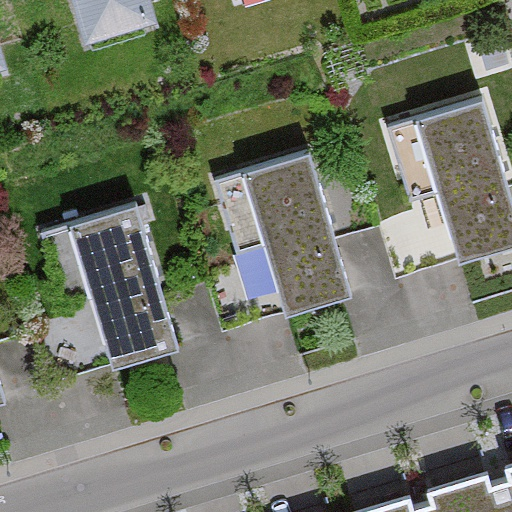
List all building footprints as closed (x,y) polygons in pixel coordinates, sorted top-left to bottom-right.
[(73,0),(83,31),(154,10),(151,0),(73,0)] [(456,263),(511,244),(511,204),(479,105),(388,135),(409,198),(432,190),(456,263)] [(282,317),(350,295),(305,158),(214,188),(235,252),(258,244),(282,317)] [(103,365),(171,343),(126,207),(35,237),(56,300),(79,292),(103,365)] [(511,511),(511,459),(511,462),(511,472),(487,480),(483,469),(434,483),(437,496),(409,505),(405,493),(357,507),(358,511),(511,511)]
